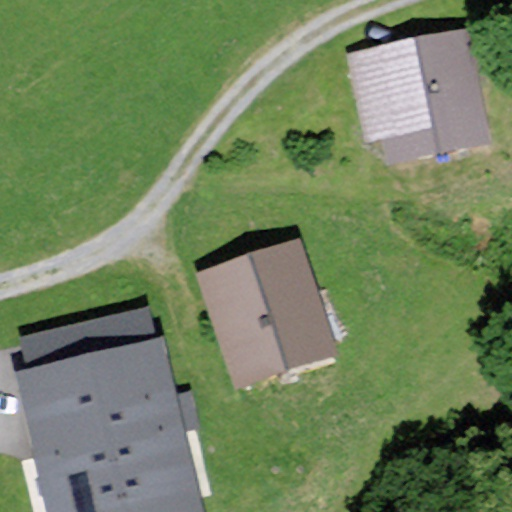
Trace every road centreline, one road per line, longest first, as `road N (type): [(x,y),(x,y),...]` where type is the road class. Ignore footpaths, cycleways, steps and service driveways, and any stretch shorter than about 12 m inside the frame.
road 1 (track): [(405,0),(301,47),(235,105),(162,205)]
road 2 (unclassified): [(0,283),(95,253),(162,205)]
